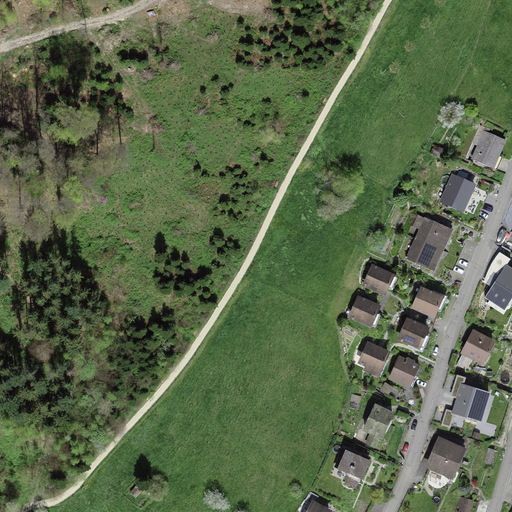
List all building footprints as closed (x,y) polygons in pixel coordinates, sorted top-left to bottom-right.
[(508,141),(484,130),(470,157),(494,169),(508,141)] [(453,177),(441,201),(472,216),(484,192),(453,177)] [(424,217),(415,238),(455,256),(461,242),(448,236),(451,230),(424,217)] [(449,269),(455,256),(415,238),(405,259),(433,272),(437,263),(449,269)] [(397,273),(372,263),(363,284),(389,292),(397,273)] [(511,308),(511,266),(508,265),(487,294),(511,310),(511,308)] [(448,294),(422,284),(413,307),(440,317),(448,294)] [(381,303),(358,295),(349,318),(374,327),(381,303)] [(432,326),(408,316),(400,339),(425,348),(432,326)] [(498,340),(474,329),(461,354),(486,364),(498,340)] [(393,350),(369,341),(358,368),(382,377),(393,350)] [(424,362),(399,353),(390,379),(414,388),(424,362)] [(489,393),(462,385),(453,412),(481,421),(489,393)] [(394,411),(377,403),(365,429),(372,432),(366,444),(375,449),(382,436),(394,411)] [(412,418),(398,412),(395,420),(409,426),(412,418)] [(470,448),(440,436),(427,464),(458,476),(470,448)] [(372,458),(348,449),(339,470),(364,480),(372,458)] [(140,483),(129,492),(135,499),(146,489),(140,483)] [(469,511),(473,501),(461,498),(456,511),(469,511)] [(336,511),(338,511),(313,499),(306,511),(336,511)] [(358,511),(367,511),(371,504),(359,499),(354,510),(358,511)]
